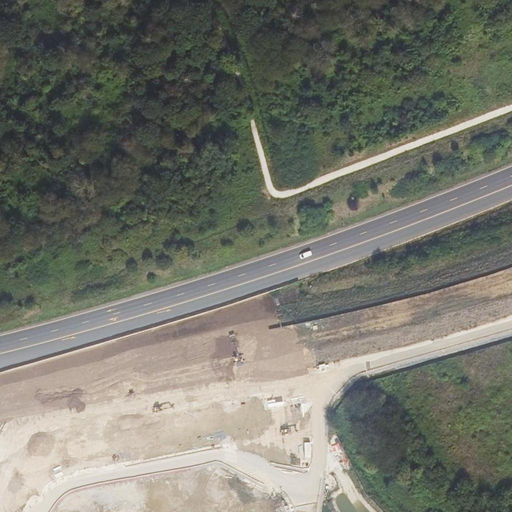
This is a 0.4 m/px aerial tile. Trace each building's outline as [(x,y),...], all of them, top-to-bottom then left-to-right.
[(312,373),(285,378),(286,381),(262,386),(266,409),(317,399),(312,373)] [(251,398),(225,404),(231,430),(257,424),(251,398)] [(112,454),(132,458),(135,440),(137,440),(140,423),(132,422),(135,408),(122,406),(112,454)] [(295,413),(269,418),(277,456),(303,451),(295,413)] [(146,483),(151,511),(155,511),(227,500),(224,484),(209,487),(207,472),(146,483)] [(246,511),(274,511),(277,506),(254,496),(246,511)]
